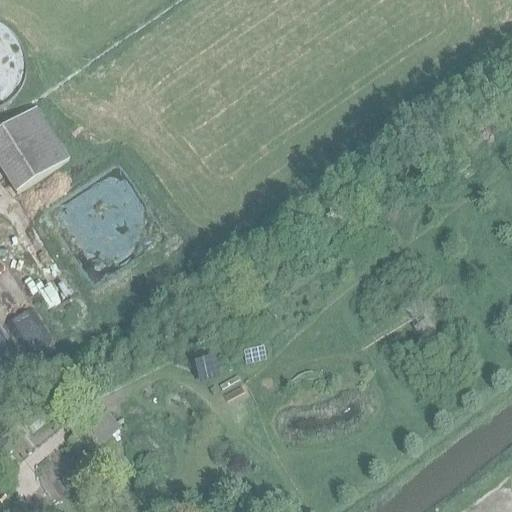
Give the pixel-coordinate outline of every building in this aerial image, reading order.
[(0,100),(35,57),(0,29),(0,100)] [(0,134),(0,173),(15,197),(69,162),(37,111),(0,134)] [(193,363),(203,389),(224,381),(214,355),(193,363)] [(50,422),(74,404),(65,391),(41,409),(50,422)] [(103,409),(87,426),(107,444),(123,427),(103,409)] [(36,458),(30,453),(38,445),(15,422),(0,436),(29,465),(36,458)] [(92,454),(103,444),(86,425),(75,436),(92,454)] [(0,463),(12,454),(2,441),(0,442),(0,463)]
